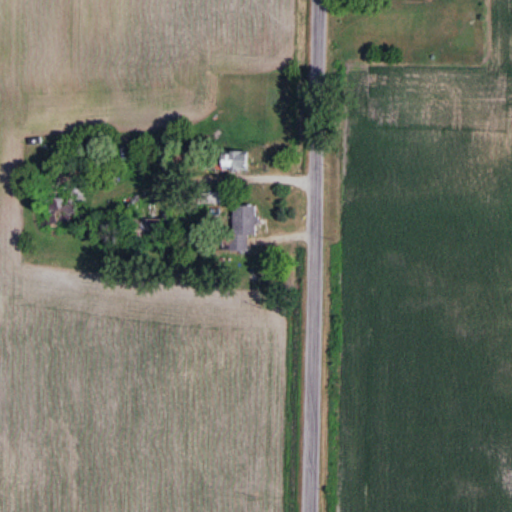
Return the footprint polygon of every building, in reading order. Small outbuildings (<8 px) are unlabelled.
[(249,170),(249,152),(209,152),(209,170),(249,170)] [(77,177),(49,177),(49,228),(77,228),(77,177)] [(222,205),(222,194),(193,195),(193,206),(222,205)] [(234,206),(232,252),(249,253),(250,237),(257,237),(259,208),(234,206)] [(132,220),(132,243),(165,243),(165,232),(176,232),(176,220),(132,220)]
